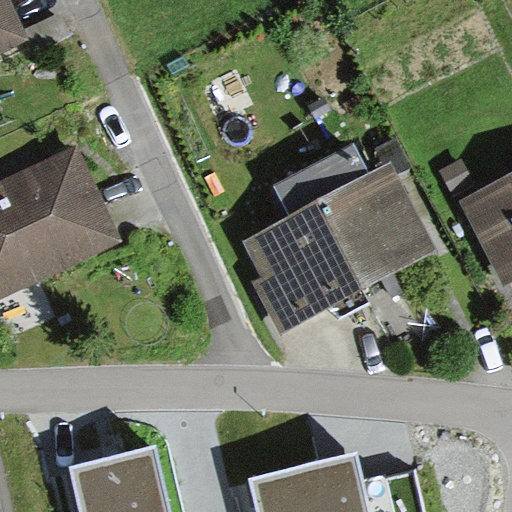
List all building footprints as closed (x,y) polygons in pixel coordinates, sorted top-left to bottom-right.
[(11,0),(0,0),(0,52),(29,39),(11,0)] [(291,215),(245,240),(264,274),(253,280),(283,335),(440,248),(393,162),(372,173),(357,145),(277,189),(291,215)] [(80,147),(0,184),(0,296),(123,239),(80,147)] [(511,178),(460,205),(500,283),(511,276),(511,178)] [(172,511),(156,446),(69,467),(80,511),(172,511)] [(371,511),(359,455),(251,479),(258,511),(371,511)] [(373,488),(378,511),(400,511),(394,483),(373,488)]
